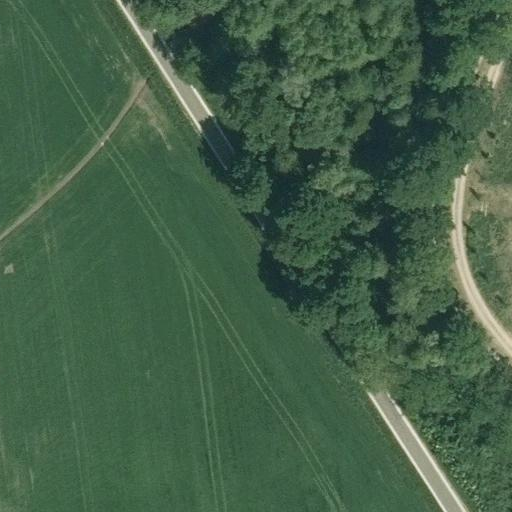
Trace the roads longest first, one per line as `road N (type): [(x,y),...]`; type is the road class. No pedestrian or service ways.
road 1 (unclassified): [(458,511),(129,0)]
road 2 (track): [(511,25),(463,149),(450,217),(460,280),(511,346)]
